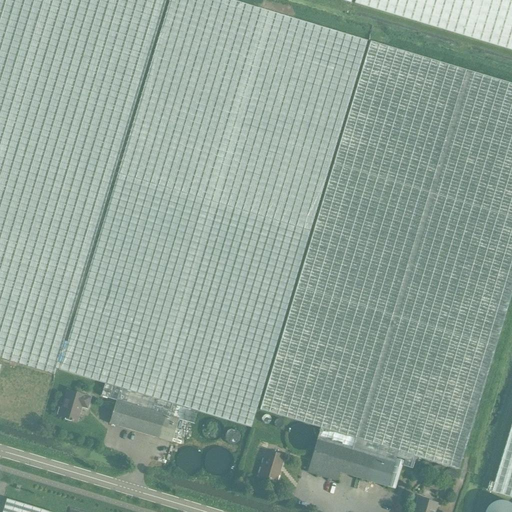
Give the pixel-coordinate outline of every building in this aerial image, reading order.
[(0,0),(0,358),(53,375),(165,0),(0,0)] [(117,401),(179,420),(194,425),(198,412),(251,428),(367,41),(229,0),(169,0),(59,370),(106,384),(102,397),(117,401)] [(511,0),(356,0),(356,5),(511,51),(511,0)] [(317,440),(395,464),(397,458),(405,461),(403,466),(413,469),(416,458),(458,471),(511,292),(511,84),(370,41),(259,410),(320,428),(317,440)] [(89,405),(91,398),(67,391),(61,410),(59,409),(57,416),(60,416),(59,418),(77,423),(82,407),(86,408),(88,404),(89,405)] [(172,443),(179,420),(117,401),(110,425),(172,443)] [(511,431),(494,491),(511,497),(511,431)] [(388,488),(395,464),(317,440),(307,472),(337,481),(340,472),(388,488)] [(276,481),(284,456),(266,451),(258,476),(276,481)] [(49,511),(6,499),(2,511),(49,511)] [(433,511),(436,504),(418,499),(415,508),(417,509),(416,511),(433,511)]
